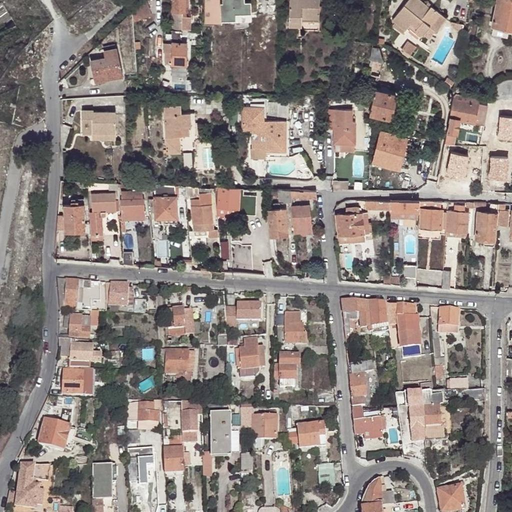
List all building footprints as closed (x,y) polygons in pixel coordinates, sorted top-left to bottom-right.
[(147,0),(144,0),(132,11),(132,21),(151,15),(147,0)] [(172,0),(173,29),(182,29),(182,13),(185,13),(184,0),(172,0)] [(222,0),(222,3),(220,3),(221,20),(235,20),(235,14),(251,13),(250,2),(244,2),(244,0),(222,0)] [(319,12),(319,6),(318,0),(289,0),(289,26),(302,26),(302,20),(318,21),(319,12)] [(431,6),(429,8),(426,11),(423,9),(426,5),(419,0),(408,0),(392,20),(395,23),(393,26),(402,33),(408,26),(416,32),(416,33),(416,34),(417,35),(419,36),(420,36),(422,35),(423,35),(424,33),(429,27),(434,31),(435,32),(446,18),(431,6)] [(511,0),(497,0),(492,26),(494,26),(509,29),(511,30),(511,0)] [(302,20),(302,26),(302,30),(318,30),(318,21),(302,20)] [(509,29),(494,26),(492,33),(508,36),(509,29)] [(429,38),(434,31),(429,27),(424,33),(429,38)] [(182,29),(173,29),(173,43),(163,43),(164,52),(165,52),(166,64),(172,64),(173,89),(186,90),(186,42),(182,42),(182,29)] [(419,43),(410,37),(406,43),(415,49),(419,43)] [(108,76),(109,79),(109,81),(123,78),(116,47),(104,50),(105,56),(91,60),(95,79),(108,76)] [(379,49),(370,47),(370,59),(372,60),(369,75),(380,77),(383,62),(379,49)] [(380,84),(379,90),(388,93),(389,86),(380,84)] [(456,86),(455,90),(454,92),(463,93),(463,92),(462,91),(462,89),(461,88),(461,87),(461,86),(460,85),(459,84),(457,85),(456,86)] [(370,91),(367,99),(370,99),(370,102),(372,102),(370,114),(391,119),(397,95),(388,93),(379,90),(376,90),(375,92),(370,91)] [(463,93),(454,92),(445,143),(452,144),(454,144),(455,133),(457,133),(459,120),(484,125),(488,105),(478,103),(479,96),(463,93)] [(397,95),(391,119),(399,120),(405,97),(397,95)] [(191,126),(190,113),(181,113),(180,104),(164,105),(166,149),(176,148),(176,136),(180,135),(188,135),(188,127),(191,127),(191,126)] [(250,129),(252,106),(242,106),(242,129),(250,129)] [(266,107),(252,106),(250,129),(252,129),(252,150),(284,150),(285,120),(266,120),(266,107)] [(352,109),(324,108),(324,130),(333,130),(333,144),(352,144),(354,137),(354,122),(352,122),(352,109)] [(92,133),(115,133),(115,111),(93,111),(93,109),(82,109),(82,133),(92,133)] [(289,121),(285,120),(284,150),(252,150),(252,156),(288,157),(289,121)] [(399,165),(406,138),(381,131),(373,162),(398,169),(399,165)] [(176,148),(166,149),(167,153),(180,152),(180,135),(176,136),(176,148)] [(412,139),(406,138),(399,165),(405,167),(412,139)] [(452,144),(445,143),(442,154),(450,156),(452,144)] [(350,152),(352,144),(333,144),(333,152),(350,152)] [(450,156),(442,154),(436,187),(442,193),(446,193),(448,177),(449,177),(450,169),(449,169),(452,156),(450,156)] [(118,191),(118,183),(110,182),(109,188),(113,188),(113,190),(118,191)] [(176,185),(154,184),(156,218),(164,218),(177,217),(176,185)] [(199,192),(198,186),(189,186),(190,197),(199,196),(199,198),(191,199),(194,231),(207,229),(213,229),(210,191),(199,192)] [(239,188),(220,187),(218,187),(217,207),(238,208),(239,188)] [(121,199),(120,199),(122,220),(145,218),(142,189),(121,191),(121,199)] [(290,198),(289,190),(266,189),(267,198),(270,198),(277,197),(278,201),(282,200),(284,202),(291,201),(290,198)] [(316,198),(315,191),(289,190),(290,198),(316,198)] [(92,212),(89,212),(90,235),(96,235),(97,240),(103,240),(102,216),(103,216),(105,215),(105,214),(105,213),(106,211),(120,210),(119,200),(115,201),(114,192),(91,194),(92,212)] [(390,208),(390,200),(365,199),(365,208),(375,208),(390,208)] [(419,201),(390,200),(390,208),(390,211),(418,211),(419,201)] [(274,208),(267,209),(270,237),(289,235),(286,207),(285,207),(285,204),(284,204),(281,202),(273,203),(274,208)] [(493,240),(494,240),(495,224),(497,203),(490,202),(489,212),(477,211),(475,238),(482,239),(493,240)] [(497,203),(495,224),(506,225),(507,210),(504,210),(503,203),(497,203)] [(64,215),(58,215),(57,230),(64,230),(65,232),(86,231),(84,204),(63,204),(64,215)] [(291,207),(294,233),(311,231),(309,205),(291,207)] [(336,215),(338,235),(338,243),(363,240),(365,256),(373,255),(371,238),(363,239),(361,212),(360,208),(345,209),(346,214),(336,215)] [(441,209),(421,208),(420,227),(440,228),(441,209)] [(468,211),(447,210),(446,230),(466,231),(468,211)] [(363,239),(371,238),(371,232),(368,232),(366,212),(361,212),(363,239)] [(416,216),(406,216),(406,225),(416,225),(416,216)] [(218,236),(218,229),(213,229),(207,229),(208,237),(218,236)] [(122,251),(123,264),(133,265),(132,251),(122,251)] [(404,277),(416,277),(416,265),(403,265),(404,277)] [(443,270),(441,287),(449,288),(451,271),(443,270)] [(66,280),(64,310),(76,310),(76,304),(78,281),(66,280)] [(101,283),(91,282),(91,290),(90,300),(100,301),(101,283)] [(127,295),(128,285),(110,283),(109,289),(108,305),(114,305),(113,309),(115,310),(126,311),(126,306),(127,295)] [(134,313),(145,314),(146,301),(135,300),(134,313)] [(387,316),(385,303),(341,300),(342,311),(359,313),(359,320),(360,328),(367,327),(368,333),(378,331),(378,330),(378,325),(387,324),(387,322),(387,316)] [(236,320),(259,321),(260,303),(236,303),(236,320)] [(415,306),(385,303),(387,316),(396,316),(397,322),(400,347),(419,345),(417,320),(412,321),(412,316),(414,316),(415,306)] [(180,309),(180,305),(166,306),(169,335),(198,334),(197,321),(191,321),(190,309),(184,309),(180,309)] [(458,309),(440,307),(439,324),(457,325),(458,309)] [(99,311),(91,311),(91,317),(90,326),(97,326),(99,311)] [(359,313),(342,311),(343,319),(347,319),(359,320),(359,313)] [(295,344),(295,354),(305,354),(306,335),(303,335),(303,328),(301,324),(301,313),(285,313),(285,325),(278,325),(278,343),(295,344)] [(81,328),(82,317),(71,316),(70,327),(69,337),(89,338),(90,329),(81,328)] [(90,326),(91,317),(82,317),(81,328),(90,329),(90,326)] [(457,333),(457,325),(439,324),(438,332),(457,333)] [(226,332),(226,330),(218,331),(218,346),(226,345),(226,332)] [(73,343),(73,340),(67,340),(61,339),(60,356),(69,357),(68,368),(80,369),(80,368),(90,368),(90,363),(101,363),(101,353),(93,353),(93,345),(73,343)] [(239,367),(239,369),(246,369),(247,377),(260,376),(260,367),(266,367),(264,347),(257,347),(256,339),(245,340),(246,348),(238,348),(239,367)] [(183,352),(167,351),(166,373),(177,374),(176,390),(187,390),(188,375),(193,375),(194,353),(189,352),(189,349),(184,349),(183,352)] [(167,351),(159,351),(160,372),(160,373),(166,373),(167,351)] [(299,355),(274,355),(274,380),(280,380),(280,387),(295,387),(295,380),(298,380),(299,355)] [(438,358),(433,359),(434,376),(442,375),(441,365),(439,366),(438,358)] [(363,372),(373,371),(372,361),(347,364),(348,374),(363,372)] [(81,372),(80,369),(68,368),(65,368),(65,371),(63,371),(63,394),(82,395),(83,380),(83,372),(81,372)] [(93,369),(80,369),(81,372),(83,372),(83,380),(93,380),(93,369)] [(366,396),(363,372),(348,374),(351,406),(364,405),(364,397),(366,396)] [(467,379),(450,379),(450,388),(467,388),(467,379)] [(460,402),(485,402),(485,389),(459,389),(460,402)] [(420,390),(406,390),(408,406),(409,406),(411,436),(419,436),(419,441),(425,440),(425,439),(421,390),(420,390)] [(443,404),(442,390),(435,390),(431,390),(424,390),(421,390),(425,439),(429,439),(444,438),(443,428),(440,428),(438,404),(443,404)] [(163,412),(162,400),(154,400),(154,404),(154,411),(159,411),(163,412)] [(51,406),(45,403),(42,410),(47,412),(51,406)] [(154,411),(154,404),(139,403),(139,421),(159,422),(159,411),(154,411)] [(292,429),(290,405),(286,404),(289,445),(297,444),(295,429),(292,429)] [(189,405),(181,405),(183,443),(197,442),(196,411),(190,411),(189,405)] [(125,407),(127,449),(138,448),(137,442),(138,443),(138,430),(133,430),(132,407),(125,407)] [(247,408),(247,420),(253,420),(253,424),(252,441),(256,442),(265,442),(269,441),(269,439),(276,440),(276,411),(264,411),(263,415),(253,415),(253,408),(247,408)] [(352,409),(354,435),(364,434),(364,432),(381,430),(384,430),(383,418),(363,420),(361,408),(352,409)] [(231,412),(211,413),(212,457),(231,456),(231,412)] [(70,426),(45,420),(39,445),(63,451),(64,448),(69,450),(75,430),(69,429),(70,426)] [(159,430),(159,422),(139,421),(139,429),(159,430)] [(322,423),(317,423),(319,445),(325,445),(324,435),(327,435),(325,422),(322,423)] [(319,445),(317,423),(297,425),(299,447),(319,445)] [(166,473),(184,472),(183,443),(172,444),(172,440),(164,440),(166,473)] [(343,470),(342,462),(318,465),(318,472),(343,470)] [(93,511),(104,511),(103,499),(113,498),(110,464),(90,465),(93,511)] [(48,481),(50,465),(22,466),(16,506),(36,509),(36,506),(38,491),(39,487),(31,485),(33,478),(48,481)] [(380,494),(379,478),(375,479),(369,484),(365,490),(362,497),(362,505),(380,503),(380,506),(394,505),(392,492),(380,494)] [(449,488),(437,490),(440,511),(441,511),(463,508),(460,486),(463,486),(463,481),(448,484),(449,488)]
